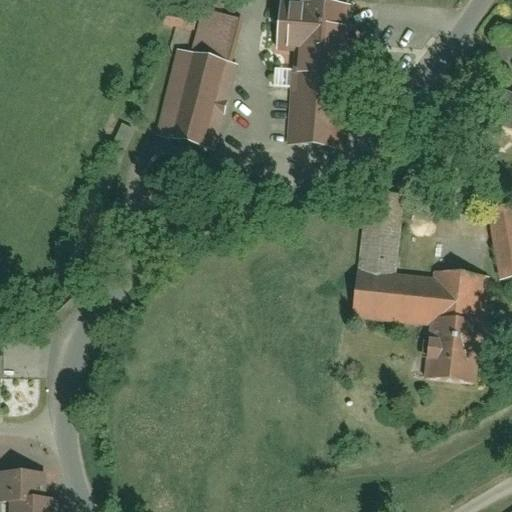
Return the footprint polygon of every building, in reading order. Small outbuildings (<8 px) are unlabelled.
[(349,8),(275,3),(271,54),(294,55),(287,148),(337,152),(349,8)] [(209,147),(235,68),(184,51),(157,130),(209,147)] [(511,209),(494,211),(497,269),(511,268),(511,209)] [(355,279),(351,323),(426,330),(421,385),(480,391),(491,278),(432,272),(431,286),(355,279)] [(0,339),(0,390),(8,391),(10,340),(0,339)] [(10,469),(11,511),(45,511),(44,468),(10,469)]
